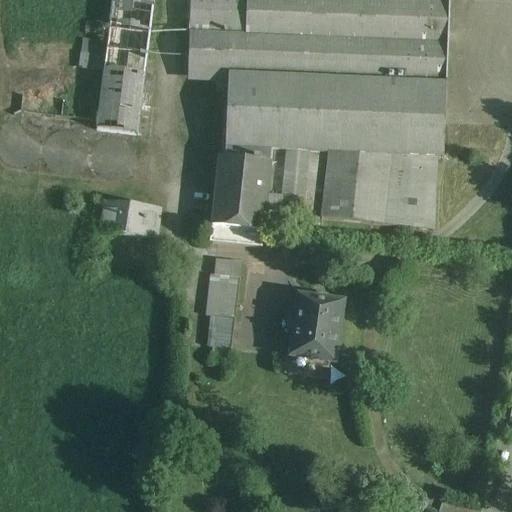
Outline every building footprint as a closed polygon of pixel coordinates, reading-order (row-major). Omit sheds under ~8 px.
[(154,0),(112,0),(107,46),(106,59),(104,71),(96,132),(138,138),(154,0)] [(191,0),(188,75),(229,77),(225,161),(219,160),(212,229),(211,229),(209,245),(262,251),(265,220),(319,226),(320,221),(434,233),(453,0),(191,0)] [(86,24),(86,36),(105,37),(106,25),(86,24)] [(107,46),(83,43),(82,55),(106,59),(107,46)] [(106,59),(82,55),(80,68),(104,71),(106,59)] [(21,127),(17,127),(12,127),(8,129),(3,132),(0,136),(0,161),(3,165),(6,167),(9,168),(11,169),(14,170),(19,171),(24,170),(28,168),(32,166),(35,163),(37,160),(39,156),(40,152),(40,149),(40,145),(39,143),(39,140),(37,137),(35,134),(33,132),(31,130),(28,129),(25,128),(21,127)] [(72,134),(68,133),(64,132),(59,133),(56,134),(54,135),(52,137),(50,138),(47,141),(46,143),(45,145),(44,147),(43,150),(43,152),(42,155),(43,159),(44,162),(46,166),(48,169),(50,171),(52,173),(56,175),(59,176),(65,177),(71,176),(75,174),(79,171),(81,168),(83,166),(85,163),(86,160),(86,157),(86,154),(86,151),(85,149),(84,145),(83,142),(80,139),(78,137),(75,135),(72,134)] [(115,139),(110,139),(106,140),(102,141),(99,143),(97,144),(95,147),(93,149),(91,153),(90,157),(89,161),(90,165),(91,168),(92,171),(93,173),(95,176),(98,178),(101,180),(104,181),(109,182),(113,183),(116,182),(119,181),(122,180),(126,177),(128,175),(130,172),(132,168),(133,166),(133,164),(134,160),(133,156),(132,154),(131,151),(130,149),(128,146),(126,144),(123,142),(119,140),(115,139)] [(161,211),(99,204),(95,235),(157,242),(161,211)] [(216,265),(214,281),(239,283),(241,268),(216,265)] [(210,280),(206,319),(210,319),(235,322),(239,283),(214,281),(210,280)] [(344,305),(299,299),(290,360),(335,366),(344,305)] [(235,322),(210,319),(210,324),(207,349),(214,350),(232,352),(235,322)] [(191,348),(207,349),(210,324),(194,322),(191,348)] [(231,364),(232,352),(214,350),(213,362),(231,364)]
